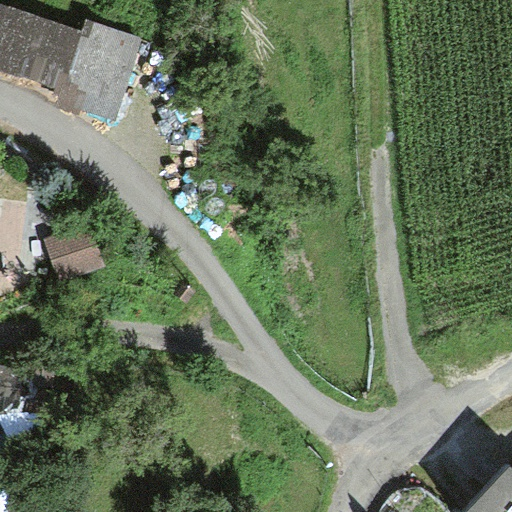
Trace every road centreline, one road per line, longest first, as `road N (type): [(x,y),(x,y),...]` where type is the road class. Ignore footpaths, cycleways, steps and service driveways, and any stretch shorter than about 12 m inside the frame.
road 1 (track): [(370,481),(210,266),(66,132),(0,110)]
road 2 (residential): [(511,383),(429,423),(345,511)]
